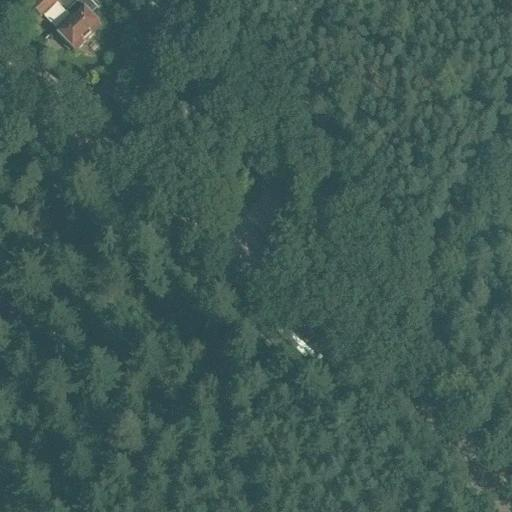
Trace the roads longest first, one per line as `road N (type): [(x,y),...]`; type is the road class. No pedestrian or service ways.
road 1 (unknown): [(511,87),(356,315),(284,346),(181,421),(29,385),(0,390)]
road 2 (tertiary): [(511,508),(236,263)]
road 3 (residential): [(236,263),(273,211),(278,184),(268,160),(141,0)]
road 4 (tertiary): [(236,263),(0,70)]
